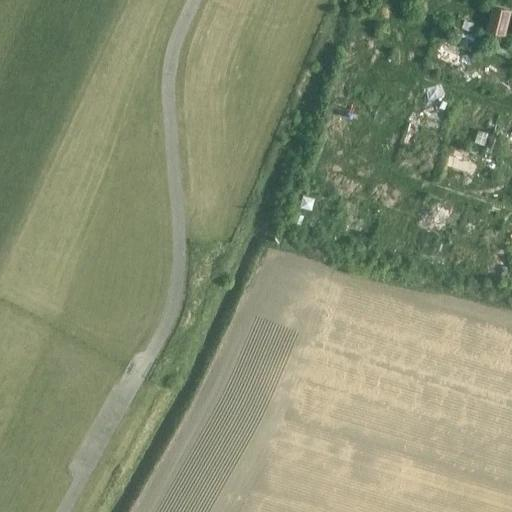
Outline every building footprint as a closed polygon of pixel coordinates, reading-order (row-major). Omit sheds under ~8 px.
[(506,35),(511,11),(511,10),(499,7),(493,32),(506,35)] [(440,42),(437,63),(460,67),(463,46),(440,42)] [(426,120),(411,115),(397,162),(414,168),(418,155),(430,159),(437,135),(443,137),(451,114),(430,108),(426,120)] [(493,149),(507,150),(509,126),(495,125),(493,149)] [(459,150),(452,172),(476,179),(483,158),(459,150)] [(346,234),(350,201),(342,200),(341,210),(335,209),(332,232),(346,234)] [(368,237),(369,217),(348,216),(347,236),(368,237)] [(461,235),(481,242),(485,230),(465,223),(461,235)] [(419,229),(412,250),(433,257),(440,236),(419,229)]
